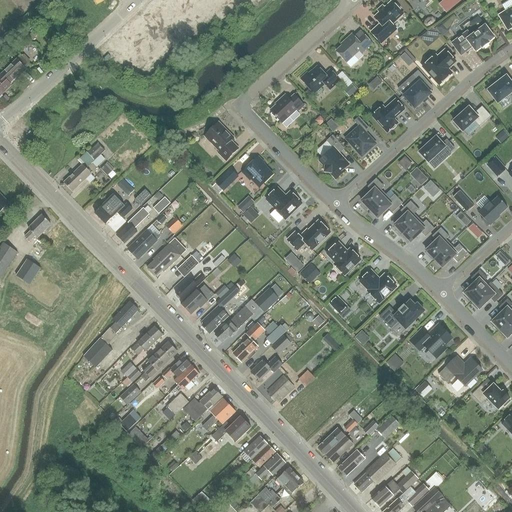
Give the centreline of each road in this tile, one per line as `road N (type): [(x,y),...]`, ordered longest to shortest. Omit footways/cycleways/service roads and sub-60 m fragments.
road 1 (tertiary): [(355,511),(0,142)]
road 2 (unclassified): [(334,202),(240,108),(353,0)]
road 3 (unclassified): [(511,47),(334,202)]
road 4 (unclassified): [(0,123),(131,6)]
road 5 (unclassified): [(439,291),(334,202)]
